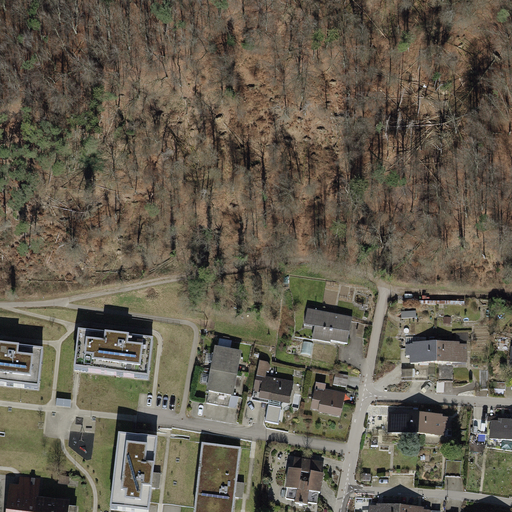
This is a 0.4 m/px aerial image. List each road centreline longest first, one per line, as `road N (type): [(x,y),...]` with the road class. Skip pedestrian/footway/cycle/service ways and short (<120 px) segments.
road 1 (track): [(511,301),(392,287),(300,256),(218,268),(79,306)]
road 2 (residential): [(349,488),(511,503)]
road 3 (residential): [(368,394),(511,403)]
